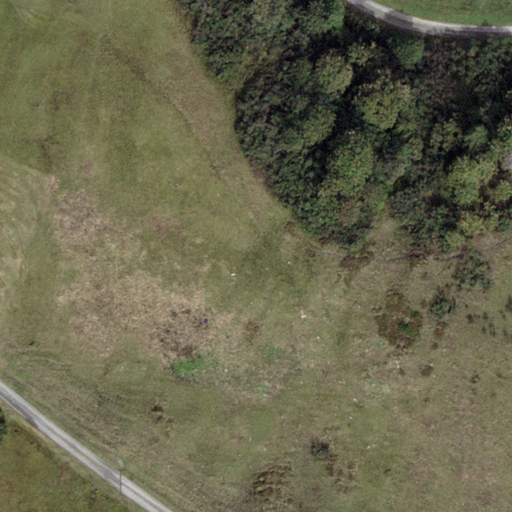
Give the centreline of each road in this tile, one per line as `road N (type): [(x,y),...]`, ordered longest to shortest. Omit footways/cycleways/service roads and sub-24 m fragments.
road 1 (track): [(162,511),(0,384)]
road 2 (track): [(375,0),(445,34),(511,35)]
